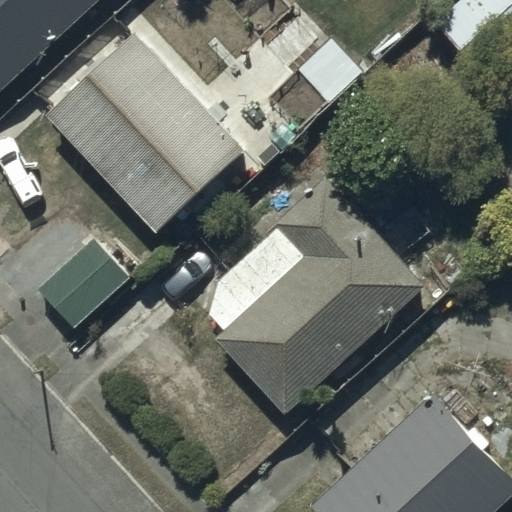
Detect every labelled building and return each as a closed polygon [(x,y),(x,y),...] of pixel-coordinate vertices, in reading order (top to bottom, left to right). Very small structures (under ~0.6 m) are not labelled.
[(0,0),(0,108),(118,0),(0,0)] [(486,68),(511,44),(511,0),(449,0),(435,13),(486,68)] [(248,148),(138,28),(49,110),(159,230),(248,148)] [(234,335),(224,343),(295,421),(438,291),(339,182),(286,230),(290,235),(228,290),(221,319),(234,335)] [(73,320),(130,267),(94,229),(37,282),(73,320)] [(480,511),(511,483),(511,463),(432,378),(310,492),(328,511),(480,511)]
